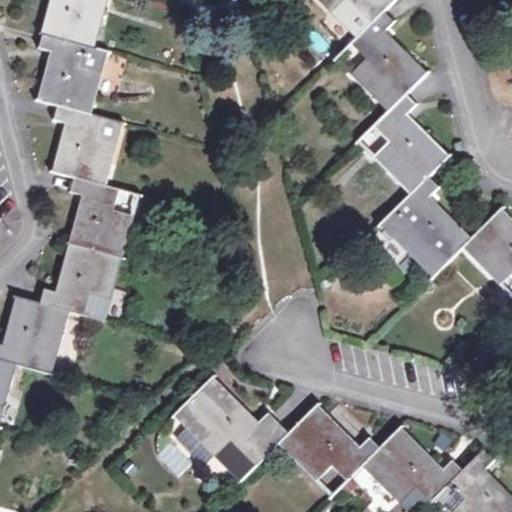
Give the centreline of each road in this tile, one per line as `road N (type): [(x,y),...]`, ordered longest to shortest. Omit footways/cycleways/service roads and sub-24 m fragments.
road 1 (residential): [(511,434),(259,363)]
road 2 (residential): [(0,104),(36,245),(0,278)]
road 3 (residential): [(511,170),(470,133),(435,0)]
